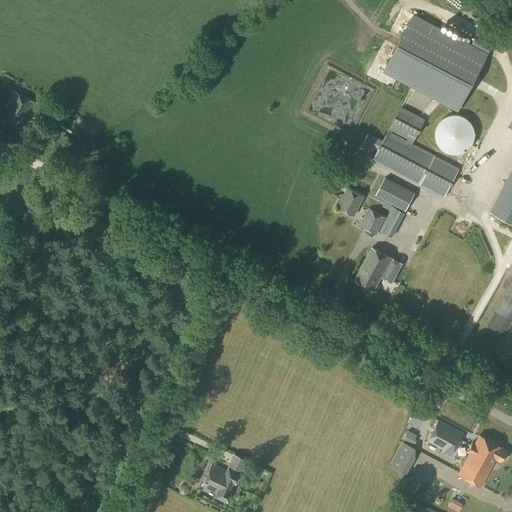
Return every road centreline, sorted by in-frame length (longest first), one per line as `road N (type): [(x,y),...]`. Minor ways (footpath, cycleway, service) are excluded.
road 1 (track): [(109,511),(219,263),(0,147)]
road 2 (unclassified): [(511,422),(219,263)]
road 3 (unknown): [(441,384),(496,280),(491,242),(465,214),(357,159)]
road 4 (track): [(0,285),(80,192)]
